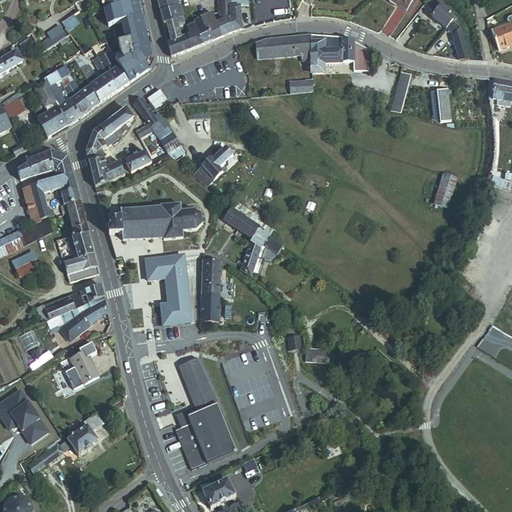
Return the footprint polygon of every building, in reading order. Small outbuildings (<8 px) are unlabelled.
[(122,14),(141,9),(138,0),(121,0),(124,10),(122,11),(122,14)] [(159,13),(177,9),(174,0),(157,0),(156,0),(159,13)] [(219,37),(238,31),(237,6),(236,0),(226,0),(227,18),(219,19),(219,16),(212,18),(213,23),(219,37)] [(219,19),(227,18),(226,0),(218,0),(219,16),(219,19)] [(381,0),(405,16),(415,0),(381,0)] [(430,0),(424,5),(430,12),(440,3),(437,0),(430,0)] [(506,12),(511,8),(511,0),(500,0),(506,12)] [(432,18),(443,30),(455,17),(444,6),(432,18)] [(122,14),(125,24),(143,18),(141,9),(122,14)] [(173,23),(182,21),(179,9),(177,9),(159,13),(162,26),(166,25),(173,23)] [(72,14),(60,21),(65,30),(77,23),(72,14)] [(467,62),(469,62),(460,22),(455,17),(443,30),(450,37),(448,39),(457,59),(466,60),(467,62)] [(128,37),(144,26),(143,18),(125,24),(128,37)] [(199,44),(207,41),(201,24),(199,19),(191,23),(199,44)] [(169,58),(199,44),(191,23),(183,27),(182,21),(173,23),(178,41),(170,43),(168,37),(165,38),(169,58)] [(207,41),(219,37),(213,23),(210,24),(208,21),(201,24),(207,41)] [(170,43),(178,41),(173,23),(166,25),(168,37),(170,43)] [(49,36),(62,29),(60,24),(47,31),(49,36)] [(127,84),(148,70),(152,59),(144,26),(128,37),(106,49),(107,51),(127,84)] [(34,44),(38,51),(66,36),(62,29),(49,36),(34,44)] [(497,53),(511,48),(511,30),(493,40),(497,53)] [(16,47),(17,47),(27,40),(24,36),(10,44),(13,48),(16,47)] [(311,62),(311,36),(263,40),(255,48),(263,55),(269,56),(300,55),(300,62),(311,62)] [(351,76),(365,77),(368,48),(354,46),(353,42),(341,41),(341,38),(337,37),(311,36),(311,62),(311,72),(322,72),(323,63),(352,64),(351,76)] [(0,51),(0,62),(4,70),(19,61),(13,52),(7,55),(3,49),(0,51)] [(80,56),(80,55),(72,60),(83,80),(97,106),(113,94),(94,60),(89,51),(80,56)] [(127,84),(107,51),(94,60),(113,94),(127,84)] [(68,79),(64,81),(61,76),(65,74),(61,67),(53,72),(58,82),(68,102),(77,119),(86,114),(77,95),(68,79)] [(65,127),(77,119),(68,102),(63,105),(52,85),(58,82),(53,72),(41,80),(65,127)] [(391,111),(400,113),(410,76),(400,73),(391,111)] [(312,79),(289,81),(290,95),(313,93),(312,79)] [(45,139),(65,127),(41,80),(30,87),(42,108),(46,115),(36,121),(45,139)] [(86,114),(97,106),(83,80),(79,82),(83,91),(77,95),(86,114)] [(511,110),(511,84),(496,82),(494,96),(495,96),(493,104),(499,105),(498,110),(511,113),(511,110)] [(12,98),(19,112),(35,102),(28,88),(12,98)] [(440,124),(451,122),(448,90),(437,91),(440,123),(440,124)] [(435,123),(440,123),(437,91),(431,92),(435,123)] [(19,112),(12,98),(0,104),(0,111),(0,112),(5,120),(19,112)] [(159,147),(171,139),(161,124),(157,127),(139,101),(131,106),(145,126),(149,132),(159,147)] [(31,113),(36,121),(46,115),(42,108),(31,113)] [(104,124),(113,137),(123,129),(121,125),(129,120),(124,111),(104,124)] [(0,131),(8,127),(5,120),(0,112),(0,131)] [(106,146),(115,139),(113,137),(104,124),(96,131),(106,146)] [(145,126),(132,135),(136,141),(149,132),(145,126)] [(97,153),(106,146),(96,131),(90,135),(82,154),(83,160),(94,155),(97,153)] [(171,165),(183,157),(171,139),(159,147),(171,165)] [(12,157),(22,152),(17,143),(7,149),(12,157)] [(220,174),(217,171),(230,157),(221,149),(212,158),(210,156),(207,159),(206,157),(203,160),(204,162),(202,164),(204,166),(201,169),(213,181),(220,174)] [(36,173),(44,170),(43,164),(50,161),(48,153),(36,158),(37,164),(34,165),(36,173)] [(51,169),(54,171),(66,167),(65,159),(48,153),(50,161),(43,164),(44,170),(51,169)] [(92,189),(101,186),(123,174),(119,163),(103,168),(97,153),(94,155),(83,160),(92,189)] [(149,166),(143,154),(122,163),(126,175),(149,166)] [(20,178),(36,173),(34,165),(37,164),(36,158),(25,162),(26,165),(13,170),(14,172),(20,178)] [(56,179),(68,175),(66,167),(54,171),(56,179)] [(203,191),(213,181),(201,169),(191,180),(203,191)] [(493,188),(504,190),(508,175),(501,173),(500,181),(487,178),(486,184),(494,186),(493,188)] [(41,221),(49,218),(47,211),(43,213),(38,195),(53,191),(54,198),(59,196),(74,192),(70,175),(68,175),(56,179),(29,186),(38,223),(41,221)] [(430,207),(442,211),(453,179),(441,175),(430,207)] [(8,239),(38,223),(29,186),(21,188),(23,198),(25,208),(28,219),(5,231),(8,239)] [(64,206),(77,203),(74,192),(59,196),(61,207),(64,206)] [(67,217),(80,214),(77,203),(64,206),(65,210),(67,217)] [(197,233),(200,223),(198,218),(192,213),(179,215),(178,207),(160,208),(161,211),(121,213),(121,219),(108,220),(109,236),(122,235),(122,243),(164,241),(164,242),(184,241),(183,234),(197,233)] [(234,232),(243,221),(230,211),(221,222),(234,232)] [(70,230),(83,227),(80,214),(67,217),(70,230)] [(0,256),(47,231),(41,221),(38,223),(8,239),(0,243),(0,256)] [(247,242),(255,232),(243,221),(234,232),(247,242)] [(73,238),(85,235),(83,227),(70,230),(71,231),(73,238)] [(0,243),(8,239),(5,231),(0,234),(0,243)] [(65,240),(73,238),(71,231),(63,233),(65,240)] [(251,271),(256,252),(265,238),(255,232),(247,242),(238,270),(249,278),(251,271)] [(77,260),(91,256),(85,235),(73,238),(65,240),(55,242),(58,252),(74,248),(77,260)] [(272,256),(271,256),(277,246),(265,238),(256,252),(251,271),(261,274),(265,262),(268,263),(272,256)] [(19,277),(38,267),(31,252),(11,261),(19,277)] [(64,277),(94,269),(93,266),(91,256),(77,260),(60,264),(64,277)] [(200,300),(213,301),(217,262),(204,256),(203,256),(203,263),(200,300)] [(187,328),(183,260),(144,263),(145,266),(145,281),(146,284),(164,283),(164,293),(165,308),(157,309),(159,329),(187,328)] [(46,322),(54,319),(89,306),(101,301),(98,288),(41,311),(46,322)] [(198,327),(212,327),(213,301),(200,300),(198,327)] [(75,320),(82,331),(105,318),(104,310),(101,301),(89,306),(90,312),(75,319),(75,320)] [(511,339),(511,338),(511,304),(505,302),(493,332),(511,339)] [(46,329),(57,325),(54,319),(46,322),(43,323),(46,329)] [(63,345),(83,333),(82,331),(75,320),(55,333),(63,345)] [(33,334),(20,340),(26,353),(39,347),(33,334)] [(289,350),(302,348),(299,335),(292,336),(287,337),(289,350)] [(66,361),(77,387),(94,380),(85,359),(92,356),(88,346),(75,352),(76,356),(66,361)] [(305,362),(330,364),(332,351),(306,349),(305,362)] [(235,453),(197,359),(180,366),(196,406),(176,415),(181,428),(174,430),(190,471),(235,453)] [(115,427),(124,420),(121,407),(116,411),(108,416),(115,427)] [(70,431),(72,434),(94,420),(93,417),(70,431)] [(92,444),(87,437),(100,429),(94,420),(72,434),(70,431),(65,434),(66,437),(61,440),(73,459),(92,444)] [(19,467),(24,475),(57,454),(52,447),(19,467)] [(204,510),(230,498),(222,482),(212,486),(211,485),(205,488),(206,490),(204,491),(201,483),(193,487),(204,510)] [(23,511),(21,507),(17,503),(11,501),(4,502),(0,505),(0,511),(23,511)]
